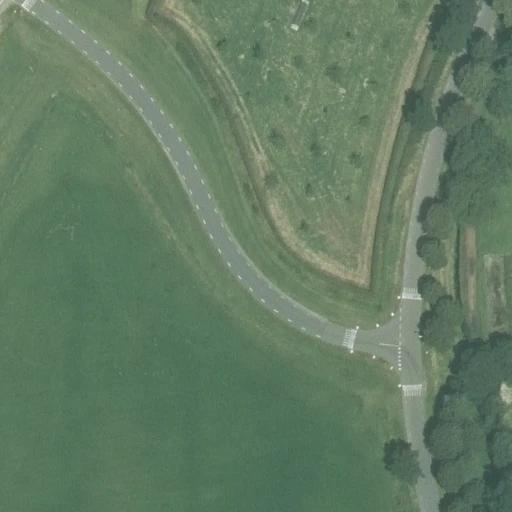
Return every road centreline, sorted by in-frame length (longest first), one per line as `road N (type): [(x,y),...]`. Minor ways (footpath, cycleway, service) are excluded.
road 1 (unclassified): [(411,342),(344,338),(260,288),(231,255),(149,109),(96,52),(26,0)]
road 2 (tertiary): [(411,342),(430,168),(449,100),(495,0)]
road 3 (tertiary): [(431,511),(411,342)]
